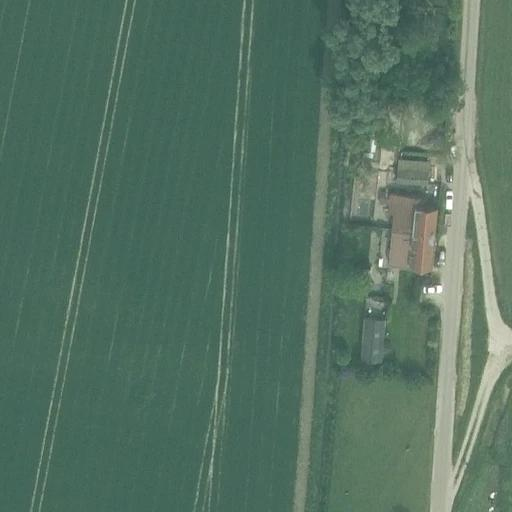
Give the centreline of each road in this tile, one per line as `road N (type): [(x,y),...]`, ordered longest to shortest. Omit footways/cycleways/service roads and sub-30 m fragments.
road 1 (unclassified): [(439,501),(462,152)]
road 2 (unclassified): [(500,335),(476,189),(462,152)]
road 3 (unclassified): [(500,335),(449,494),(439,501)]
road 4 (unclassified): [(462,152),(471,0)]
